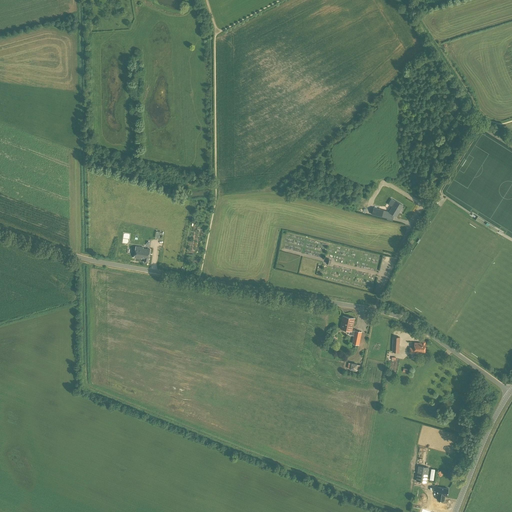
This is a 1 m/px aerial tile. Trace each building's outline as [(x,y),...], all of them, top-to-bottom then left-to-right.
[(396,216),(403,205),(396,201),(391,199),(388,204),(392,207),(389,212),(396,216)] [(373,207),(372,214),(382,217),(383,210),(373,207)] [(478,216),(476,220),(491,229),(494,225),(478,216)] [(129,244),(123,242),(120,251),(126,253),(129,244)] [(149,259),(150,250),(143,248),(136,246),(134,258),(141,259),(142,258),(145,258),(144,262),(148,262),(149,259)] [(354,331),(352,330),(354,318),(343,316),(340,328),(349,330),(348,334),(354,335),(352,343),(359,345),(362,332),(355,330),(354,331)] [(425,354),(426,341),(422,341),(422,343),(414,342),(414,348),(410,347),(409,353),(425,354)] [(418,466),(416,481),(427,482),(429,467),(418,466)] [(438,487),(437,494),(438,494),(437,499),(444,500),(444,495),(446,495),(447,488),(438,487)]
